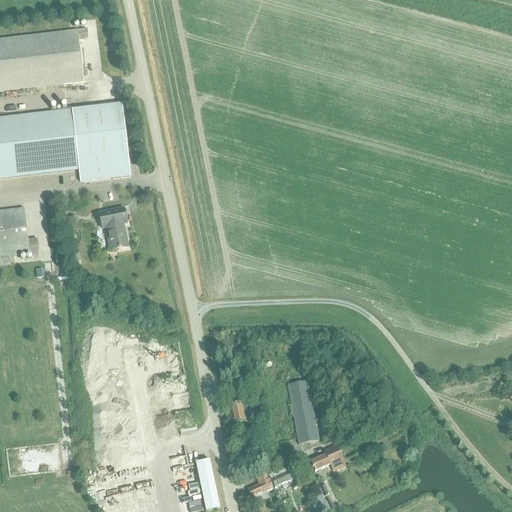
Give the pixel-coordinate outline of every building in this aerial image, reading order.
[(0,40),(0,92),(83,83),(78,42),(88,40),(87,30),(77,32),(77,31),(0,40)] [(72,112),(0,120),(0,179),(79,170),(80,183),(130,177),(121,105),(72,111),(72,112)] [(24,210),(0,213),(0,258),(30,255),(31,260),(39,259),(39,254),(37,240),(28,241),(24,210)] [(102,230),(105,229),(110,252),(128,248),(123,225),(127,225),(125,217),(115,219),(113,212),(99,215),(102,230)] [(78,251),(69,252),(71,264),(80,262),(78,251)] [(45,268),(38,269),(39,277),(46,276),(45,268)] [(282,379),(281,374),(261,379),(262,383),(282,379)] [(308,383),(287,387),(298,446),(319,442),(308,383)] [(229,407),(233,425),(238,424),(240,430),(254,426),(253,420),(258,419),(253,401),(247,403),(248,405),(241,406),(241,404),(229,407)] [(99,435),(108,434),(107,422),(97,423),(99,435)] [(384,451),(389,448),(386,442),(381,445),(384,451)] [(326,457),(310,464),(315,473),(334,465),(338,473),(345,469),(336,448),(324,453),(326,457)] [(204,511),(210,511),(219,510),(209,461),(195,464),(204,511)] [(289,470),(295,484),(302,481),(296,467),(289,470)] [(269,476),(275,489),(291,482),(285,469),(269,476)] [(266,474),(256,479),(259,486),(247,491),(251,500),(254,506),(269,499),(266,493),(273,490),(266,474)]
